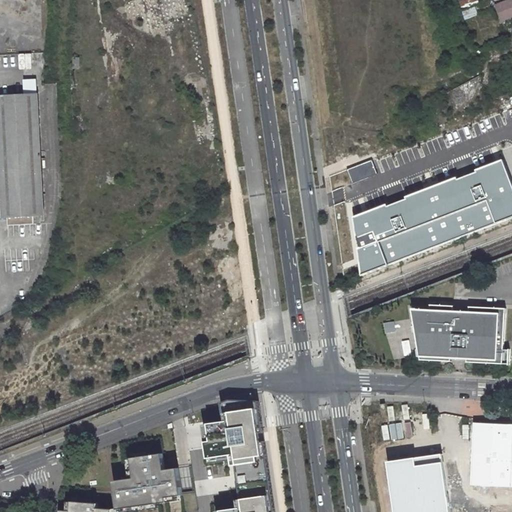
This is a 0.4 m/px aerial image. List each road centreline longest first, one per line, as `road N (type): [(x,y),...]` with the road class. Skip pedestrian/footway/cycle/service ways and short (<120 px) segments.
road 1 (primary): [(335,380),(280,0)]
road 2 (residential): [(29,462),(222,389),(335,380)]
road 3 (residential): [(335,380),(511,390)]
road 4 (primary): [(354,511),(335,380)]
